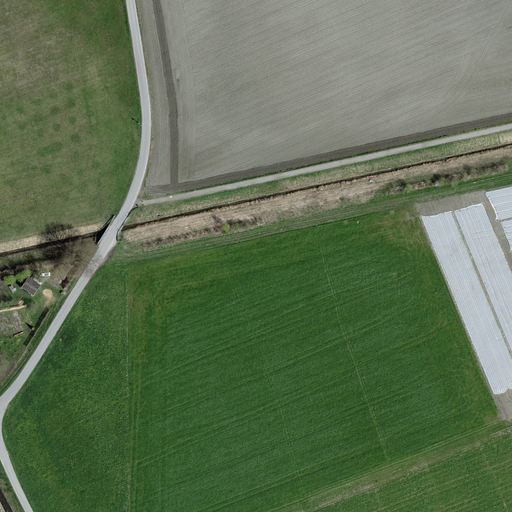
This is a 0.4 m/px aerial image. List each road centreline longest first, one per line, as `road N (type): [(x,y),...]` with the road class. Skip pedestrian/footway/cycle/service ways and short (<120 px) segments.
road 1 (unclassified): [(0,404),(97,256),(139,172),(146,132),(128,0)]
road 2 (track): [(131,193),(151,200),(511,123)]
